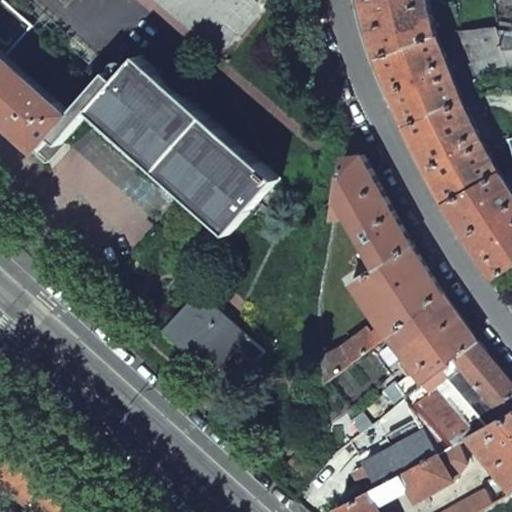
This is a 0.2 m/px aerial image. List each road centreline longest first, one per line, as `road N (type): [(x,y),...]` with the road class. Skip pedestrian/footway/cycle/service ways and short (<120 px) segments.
road 1 (residential): [(511,334),(457,265),(370,103),(338,0)]
road 2 (secondary): [(0,322),(211,511)]
